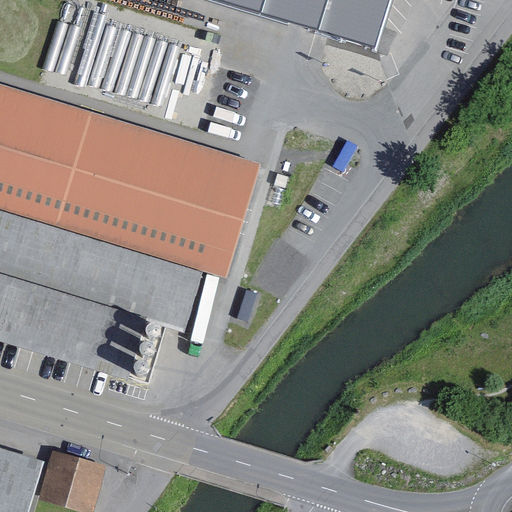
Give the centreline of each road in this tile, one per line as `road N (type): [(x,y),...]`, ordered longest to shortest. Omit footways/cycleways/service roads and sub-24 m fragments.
road 1 (unclassified): [(184,444),(511,26)]
road 2 (unclassified): [(184,444),(0,388)]
road 3 (unclassified): [(306,482),(184,444)]
